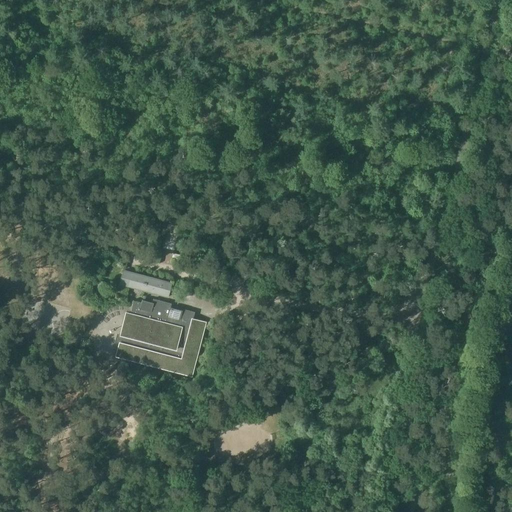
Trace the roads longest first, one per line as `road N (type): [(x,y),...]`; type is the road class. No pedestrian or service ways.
road 1 (track): [(511,180),(448,460),(453,511)]
road 2 (track): [(408,511),(442,447),(470,297),(432,250)]
road 3 (track): [(511,52),(258,0)]
